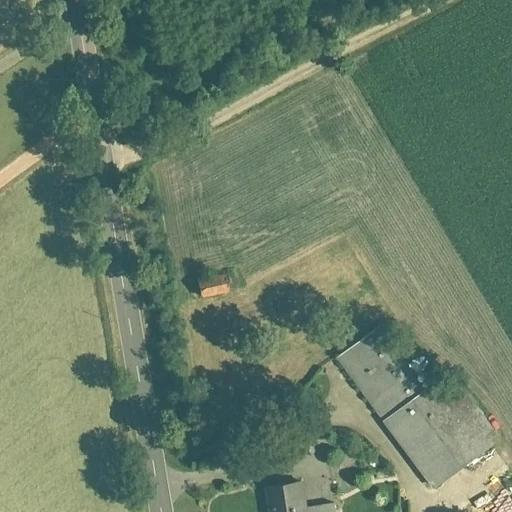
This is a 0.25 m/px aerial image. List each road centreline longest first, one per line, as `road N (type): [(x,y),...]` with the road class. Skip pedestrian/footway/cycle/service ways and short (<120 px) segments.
road 1 (tertiary): [(77,0),(162,511)]
road 2 (track): [(107,179),(449,0)]
